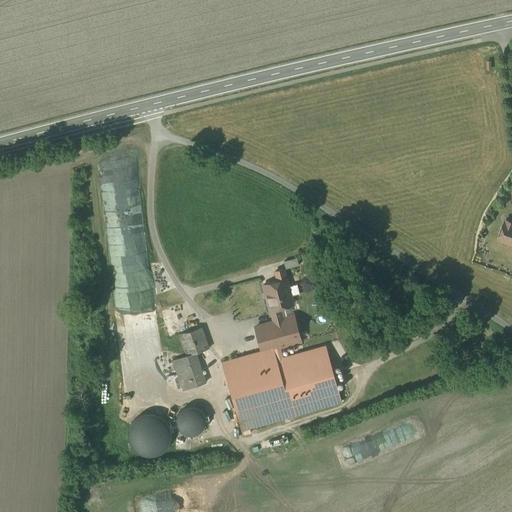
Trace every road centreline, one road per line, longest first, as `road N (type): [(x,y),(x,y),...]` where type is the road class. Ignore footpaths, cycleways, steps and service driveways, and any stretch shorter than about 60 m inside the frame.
road 1 (unclassified): [(151,103),(163,136),(284,184),(511,330)]
road 2 (secondary): [(511,21),(151,103)]
road 3 (track): [(460,297),(442,328),(367,369),(351,365),(333,341)]
road 4 (secondary): [(151,103),(0,143)]
